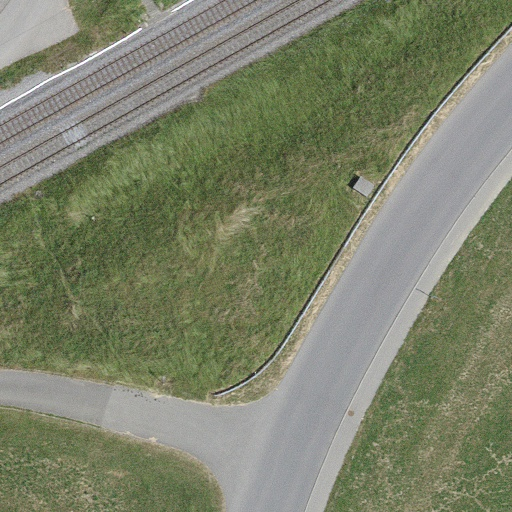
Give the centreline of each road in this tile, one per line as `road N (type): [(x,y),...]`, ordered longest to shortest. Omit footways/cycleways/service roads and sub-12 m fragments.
road 1 (tertiary): [(269,511),(283,463),(399,242),(511,94)]
road 2 (track): [(283,463),(191,426),(0,388)]
